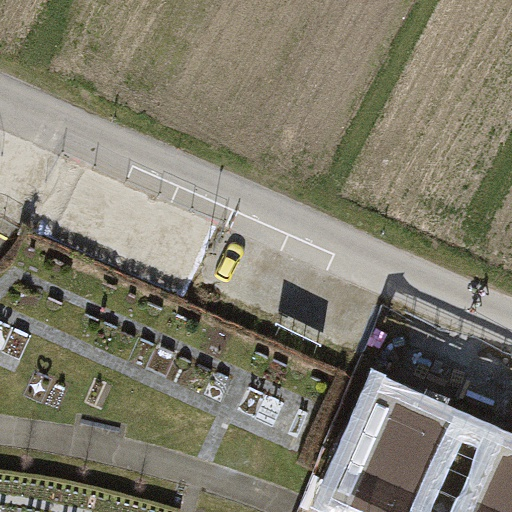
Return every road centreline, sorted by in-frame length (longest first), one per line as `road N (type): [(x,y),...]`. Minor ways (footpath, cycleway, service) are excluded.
road 1 (unclassified): [(0,102),(511,325)]
road 2 (track): [(0,432),(54,437),(200,475),(296,511)]
